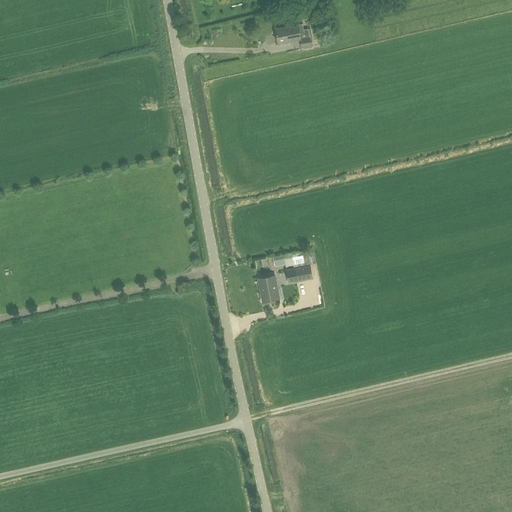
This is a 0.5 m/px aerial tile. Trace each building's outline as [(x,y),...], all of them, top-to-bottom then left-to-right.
[(295,6),(297,16),(304,15),(302,5),(295,6)] [(278,44),(300,39),(302,48),(312,46),(308,28),(304,29),(303,25),(298,26),(298,24),(275,29),(278,44)] [(317,262),(313,248),(291,252),(284,254),(286,266),(293,264),(304,263),(304,265),(317,262)] [(290,283),(301,281),(313,278),(311,264),(288,269),(290,283)] [(277,298),(275,290),(278,290),(275,275),(258,278),(263,301),(277,298)]
